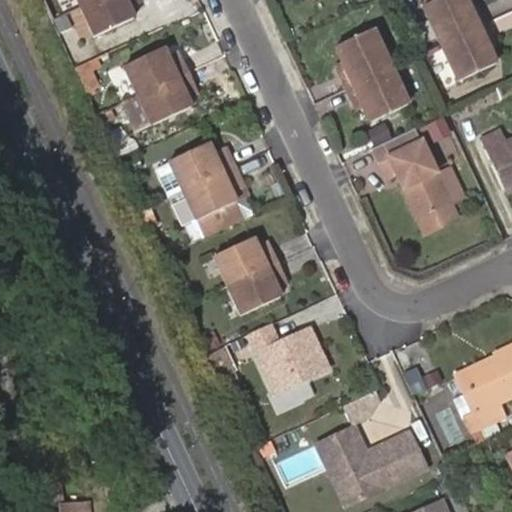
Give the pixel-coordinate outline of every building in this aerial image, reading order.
[(74,0),(79,9),(98,0),(74,0)] [(136,0),(98,0),(79,9),(93,39),(131,21),(127,12),(139,6),(136,0)] [(438,48),(481,28),(474,12),(467,15),(464,8),(459,0),(441,0),(421,10),(438,48)] [(467,15),(474,12),(471,5),(464,8),(467,15)] [(488,43),(481,28),(438,48),(454,84),(491,68),(484,53),(481,46),(488,43)] [(346,91),(390,71),(373,32),(335,50),(342,65),(346,72),(339,75),(346,91)] [(491,50),(488,43),(481,46),(484,53),(491,50)] [(133,99),(185,74),(176,54),(164,60),(160,51),(119,69),(133,99)] [(70,71),(84,97),(100,88),(86,62),(70,71)] [(346,72),(342,65),(336,68),(339,75),(346,72)] [(407,107),(390,71),(346,91),(353,106),(360,102),(363,110),(370,124),(407,107)] [(196,97),(185,74),(133,99),(148,131),(188,113),(183,103),(196,97)] [(357,113),(363,110),(360,102),(353,106),(357,113)] [(442,119),(422,125),(428,142),(447,136),(442,119)] [(411,133),(373,151),(379,166),(388,163),(402,192),(407,190),(421,221),(449,208),(434,178),(419,146),(418,147),(411,133)] [(479,144),(502,192),(511,187),(511,142),(505,146),(499,134),(479,144)] [(177,197),(230,172),(221,153),(209,159),(205,150),(164,169),(177,197)] [(147,170),(143,157),(121,167),(127,178),(147,170)] [(388,163),(379,166),(393,196),(402,192),(388,163)] [(240,195),(230,172),(177,197),(191,228),(216,217),(232,209),(228,200),(240,195)] [(448,172),(434,178),(449,208),(462,202),(448,172)] [(511,187),(502,192),(506,199),(511,196),(511,187)] [(416,223),(421,221),(407,190),(402,192),(416,223)] [(427,234),(455,222),(449,208),(421,221),(427,234)] [(239,224),(232,209),(216,217),(223,232),(239,224)] [(220,291),(273,267),(264,247),(251,253),(246,243),(207,261),(220,291)] [(177,253),(175,246),(163,252),(166,258),(177,253)] [(283,287),(273,267),(220,291),(235,323),(274,305),(269,293),(283,287)] [(275,346),(266,327),(245,337),(273,396),(326,371),(307,330),(275,346)] [(219,347),(213,334),(202,340),(207,352),(219,347)] [(466,412),(458,416),(465,431),(499,416),(492,402),(511,392),(511,345),(488,357),(490,363),(459,378),(473,409),(466,412)] [(226,365),(222,355),(213,358),(218,369),(226,365)] [(454,417),(458,416),(466,412),(473,409),(459,378),(490,363),(488,357),(448,375),(456,390),(444,396),(454,417)] [(420,383),(415,371),(401,377),(411,400),(425,394),(420,383)] [(441,387),(436,375),(420,383),(425,394),(441,387)] [(369,417),(382,405),(375,390),(341,407),(351,426),(369,417)] [(363,459),(361,454),(350,432),(313,449),(341,509),(424,469),(406,433),(368,451),(370,456),(363,459)] [(265,444),(252,450),(257,461),(270,455),(265,444)] [(368,451),(361,454),(363,459),(370,456),(368,451)] [(511,487),(511,463),(506,452),(498,456),(511,487)] [(90,511),(90,504),(63,506),(60,475),(32,478),(35,511),(90,511)] [(413,511),(439,511),(435,501),(413,511)]
